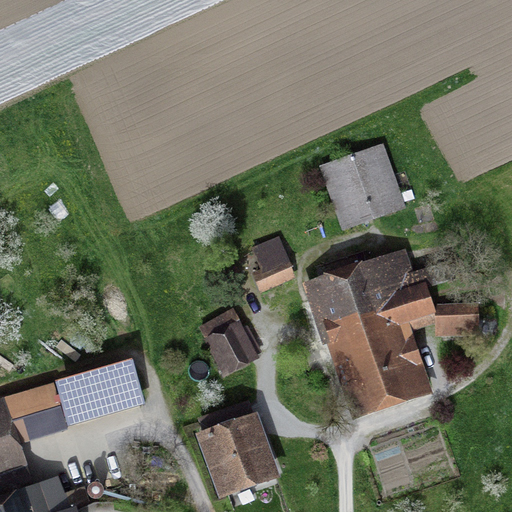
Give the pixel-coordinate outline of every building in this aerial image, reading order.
[(339,231),(401,209),(378,145),(316,167),(339,231)] [(249,270),(256,290),(290,277),(275,236),(247,247),(255,268),(249,270)] [(389,251),(298,283),(347,419),(426,391),(402,322),(431,311),(420,279),(401,286),(389,251)] [(481,333),(480,310),(436,311),(437,334),(481,333)] [(221,374),(250,358),(227,317),(198,333),(221,374)] [(124,353),(47,377),(62,424),(139,400),(124,353)] [(62,424),(47,377),(0,391),(0,466),(19,461),(13,439),(62,424)] [(247,406),(187,428),(211,494),(271,472),(247,406)] [(44,481),(0,495),(0,511),(75,511),(71,500),(52,506),(44,481)]
